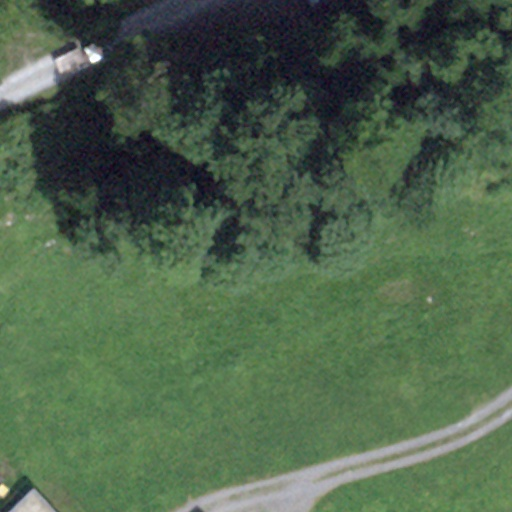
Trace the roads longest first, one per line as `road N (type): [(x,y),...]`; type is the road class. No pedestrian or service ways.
road 1 (track): [(511,404),(396,458),(203,502),(191,511)]
road 2 (track): [(193,0),(0,99)]
